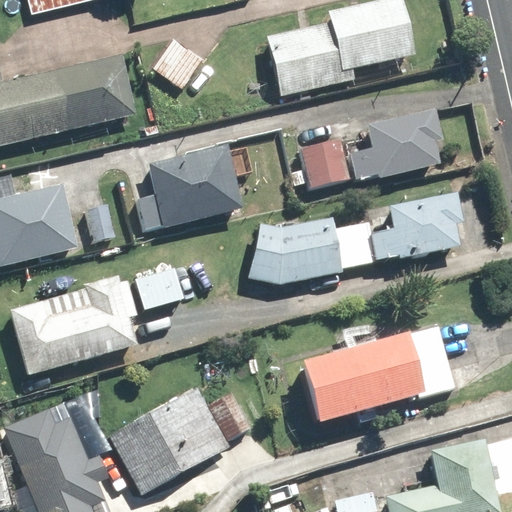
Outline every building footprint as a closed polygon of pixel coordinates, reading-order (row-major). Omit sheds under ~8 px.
[(21,0),(25,18),(100,1),(100,0),(21,0)] [(327,27),(263,42),(278,103),(351,85),(349,75),(413,60),(397,0),(394,0),(325,17),(327,27)] [(170,43),(149,72),(179,94),(200,65),(170,43)] [(0,147),(130,117),(117,60),(0,87),(0,147)] [(366,154),(345,158),(351,185),(374,181),(375,185),(438,172),(432,147),(441,145),(435,115),(361,131),(366,154)] [(337,146),(295,154),(304,194),(345,185),(337,146)] [(133,204),(141,237),(240,214),(225,152),(144,170),(150,200),(133,204)] [(58,188),(0,202),(0,273),(75,255),(58,188)] [(363,226),(369,269),(455,256),(451,228),(458,227),(453,200),(383,211),(385,222),(363,226)] [(104,208),(81,214),(90,248),(113,242),(104,208)] [(369,269),(363,226),(331,230),(330,221),(279,229),(246,234),(254,286),(275,283),(369,269)] [(171,272),(130,284),(139,314),(180,302),(171,272)] [(123,283),(115,286),(113,282),(83,290),(84,295),(7,317),(25,380),(133,350),(126,323),(134,320),(123,283)] [(435,331),(297,369),(313,429),(452,391),(435,331)] [(228,396),(203,410),(193,393),(107,443),(141,501),(227,450),(225,446),(249,432),(228,396)] [(45,412),(0,432),(0,438),(33,511),(88,511),(88,509),(101,503),(93,485),(105,479),(96,458),(85,463),(65,419),(51,426),(45,412)] [(436,492),(381,503),(382,511),(496,511),(482,443),(428,454),(436,492)] [(373,511),(368,494),(330,504),(332,511),(373,511)]
